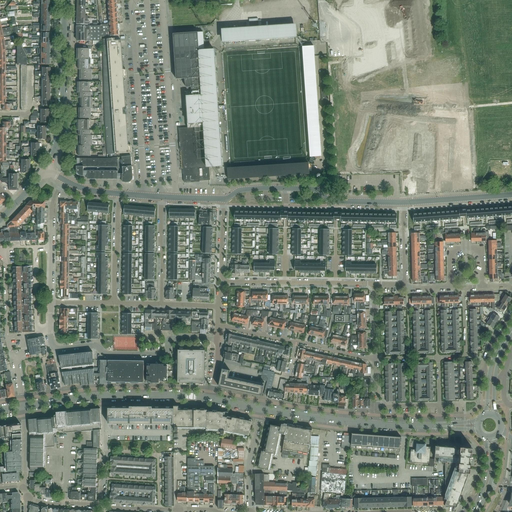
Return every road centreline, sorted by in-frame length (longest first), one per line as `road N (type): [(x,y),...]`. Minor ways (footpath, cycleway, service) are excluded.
road 1 (secondary): [(22,406),(105,395),(211,398)]
road 2 (unclassified): [(404,202),(335,201),(315,189),(265,187),(223,199)]
road 3 (secondary): [(260,409),(439,425)]
road 4 (residential): [(55,347),(164,354),(171,338),(218,338)]
road 5 (unclassified): [(44,169),(62,117),(63,0)]
road 6 (residential): [(284,282),(221,277),(223,199)]
